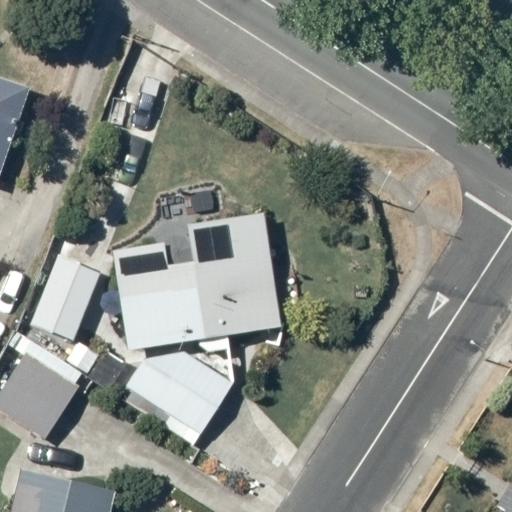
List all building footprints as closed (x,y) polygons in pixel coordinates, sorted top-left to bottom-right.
[(0,188),(32,91),(0,80),(0,188)] [(285,330),(267,214),(192,229),(197,264),(171,268),(167,247),(120,254),(137,374),(127,388),(204,437),(236,386),(185,355),(185,347),(285,330)] [(95,270),(55,255),(30,325),(70,339),(95,270)] [(126,360),(93,340),(80,332),(64,358),(19,331),(9,347),(18,353),(0,381),(0,414),(42,440),(74,387),(82,375),(108,391),(126,360)] [(114,511),(120,494),(25,471),(14,511),(114,511)] [(511,511),(511,483),(496,509),(500,511),(511,511)]
